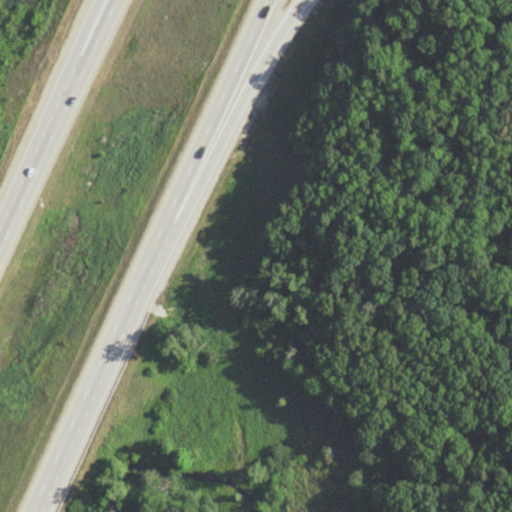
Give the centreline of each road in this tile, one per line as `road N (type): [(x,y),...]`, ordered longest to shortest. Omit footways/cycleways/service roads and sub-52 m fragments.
road 1 (motorway): [(35,511),(267,0)]
road 2 (motorway): [(147,268),(190,210),(304,0)]
road 3 (motorway): [(116,0),(0,245)]
road 4 (motorway): [(99,0),(55,136)]
